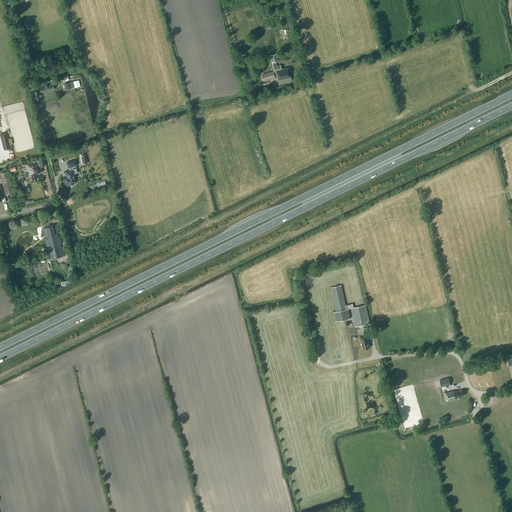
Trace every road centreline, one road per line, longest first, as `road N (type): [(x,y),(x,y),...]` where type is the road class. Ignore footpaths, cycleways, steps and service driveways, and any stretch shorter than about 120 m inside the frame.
road 1 (trunk): [(0,358),(511,105)]
road 2 (trunk): [(511,94),(0,347)]
road 3 (unclassified): [(312,343),(326,366),(449,352),(477,392),(511,384)]
road 4 (track): [(5,0),(59,201)]
